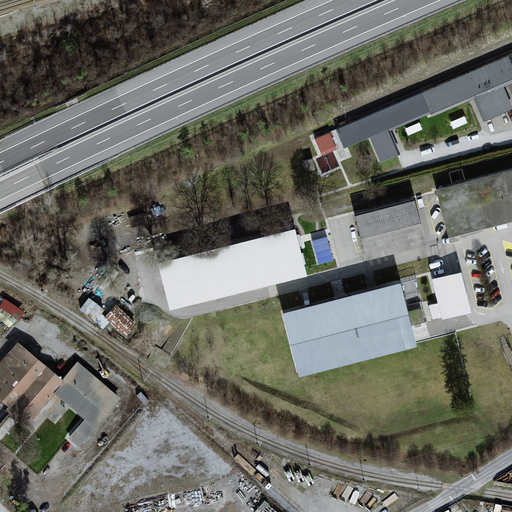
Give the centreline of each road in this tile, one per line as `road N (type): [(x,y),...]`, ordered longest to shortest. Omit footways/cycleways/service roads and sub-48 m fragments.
road 1 (motorway): [(0,190),(418,0)]
road 2 (motorway): [(353,0),(0,162)]
